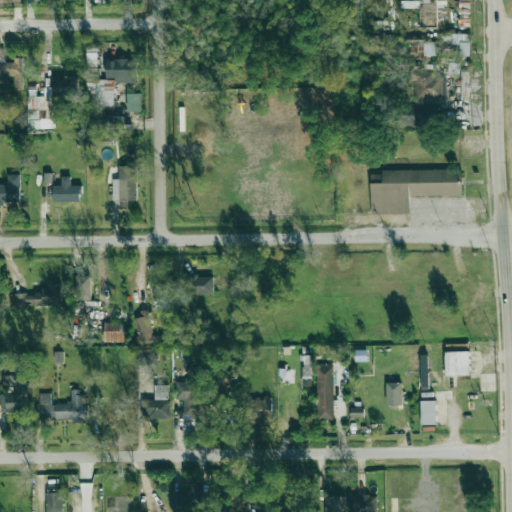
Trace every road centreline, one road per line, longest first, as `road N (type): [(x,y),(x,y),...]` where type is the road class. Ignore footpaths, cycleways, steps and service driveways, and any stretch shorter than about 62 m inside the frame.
road 1 (residential): [(0,241),(511,233)]
road 2 (residential): [(0,460),(511,458)]
road 3 (secondary): [(493,0),(511,437)]
road 4 (residential): [(163,239),(159,0)]
road 5 (residential): [(0,24),(160,23)]
